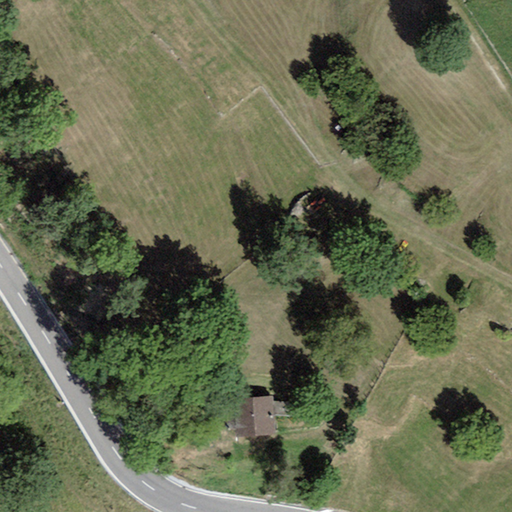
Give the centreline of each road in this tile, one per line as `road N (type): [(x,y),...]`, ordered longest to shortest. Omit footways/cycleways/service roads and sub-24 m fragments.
road 1 (tertiary): [(209,511),(180,504),(129,470),(0,270)]
road 2 (track): [(442,0),(511,106)]
